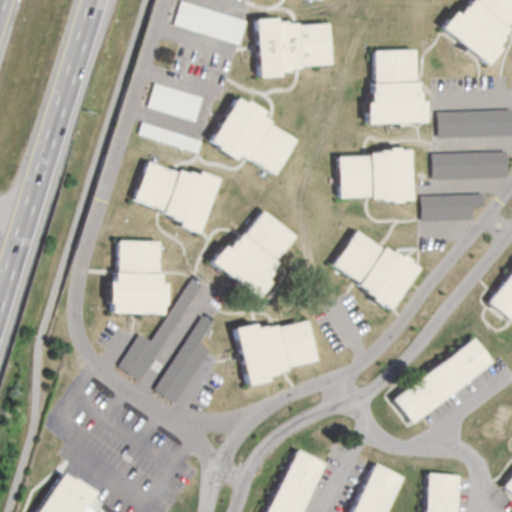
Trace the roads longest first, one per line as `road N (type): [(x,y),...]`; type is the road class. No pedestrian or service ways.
road 1 (residential): [(163,0),(80,263),(75,336),(90,362),(186,431),(217,474),(245,482)]
road 2 (residential): [(511,189),(357,370),(272,406),(248,427),(217,474),(205,511)]
road 3 (residential): [(233,511),(254,464),(274,442),(384,385),(511,238)]
road 4 (motorway): [(0,297),(91,0)]
